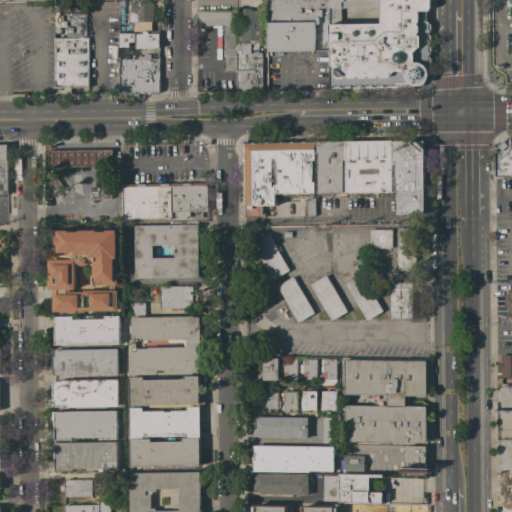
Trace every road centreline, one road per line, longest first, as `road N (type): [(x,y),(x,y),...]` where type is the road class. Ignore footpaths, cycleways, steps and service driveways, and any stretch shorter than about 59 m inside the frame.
road 1 (residential): [(25,511),(23,121)]
road 2 (secondary): [(448,122),(450,488)]
road 3 (residential): [(229,511),(225,166)]
road 4 (primary): [(448,104),(177,108),(145,118)]
road 5 (secondary): [(469,511),(469,219)]
road 6 (primary): [(225,126),(448,122)]
road 7 (primary): [(145,118),(0,121)]
